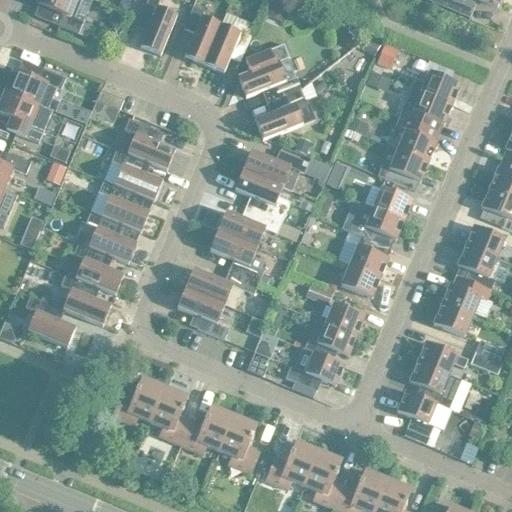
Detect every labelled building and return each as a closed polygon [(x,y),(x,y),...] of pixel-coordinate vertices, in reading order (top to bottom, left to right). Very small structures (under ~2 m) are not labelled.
[(72,9),(76,0),(37,0),(36,5),(38,6),(33,17),(77,35),(86,14),(72,9)] [(159,0),(146,0),(135,29),(145,33),(139,48),(160,57),(176,17),(156,9),(159,0)] [(276,0),(270,0),(265,12),(285,20),(291,6),(276,0)] [(446,0),(443,8),(458,15),(463,3),(454,0),(446,0)] [(203,66),(219,27),(200,19),(203,13),(192,8),(183,30),(193,34),(183,58),(203,66)] [(219,27),(203,66),(223,74),(232,51),(242,55),(252,32),(233,24),(230,31),(219,27)] [(372,57),(379,46),(367,39),(360,50),(372,57)] [(276,100),(288,95),(300,90),(295,79),(287,59),(282,46),(244,61),(249,74),(237,79),(245,99),(271,89),(276,100)] [(375,68),(390,73),(397,52),(383,46),(375,68)] [(13,71),(4,93),(38,107),(46,86),(60,91),(65,79),(21,61),(17,73),(13,71)] [(459,86),(428,73),(424,85),(414,81),(411,90),(451,106),(459,86)] [(304,102),(300,90),(288,95),(276,100),(265,104),(270,115),(253,121),(261,142),(301,126),(293,106),(304,102)] [(399,118),(439,135),(451,106),(411,90),(399,118)] [(123,101),(99,92),(95,102),(118,112),(123,101)] [(29,127),(38,107),(4,93),(0,101),(0,115),(9,120),(5,131),(37,145),(42,133),(29,127)] [(79,109),(74,121),(85,126),(90,113),(79,109)] [(391,137),(401,141),(396,151),(427,164),(439,135),(399,118),(391,137)] [(352,119),(348,130),(364,137),(369,126),(352,119)] [(134,136),(126,156),(141,163),(165,173),(174,152),(159,146),(163,135),(128,120),(123,132),(134,136)] [(297,142),(293,151),(305,156),(309,147),(297,142)] [(53,146),(48,157),(64,164),(69,152),(53,146)] [(427,164),(396,151),(389,148),(377,177),(414,192),(417,183),(419,184),(427,164)] [(137,173),(141,163),(126,156),(115,151),(110,163),(121,167),(113,187),(129,194),(153,204),(161,183),(137,173)] [(242,172),(281,188),(289,169),(303,175),(307,164),(278,152),(274,162),(250,152),(242,172)] [(1,166),(0,165),(0,190),(3,191),(11,170),(25,176),(29,164),(6,154),(1,166)] [(511,199),(511,165),(509,164),(506,173),(497,170),(488,189),(511,199)] [(246,209),(282,224),(290,205),(277,200),(281,188),(242,172),(234,192),(250,199),(246,209)] [(329,174),(324,185),(337,191),(341,180),(329,174)] [(113,187),(102,182),(97,194),(108,198),(100,218),(101,218),(140,235),(148,214),(125,205),(129,194),(113,187)] [(37,189),(33,201),(49,207),(54,195),(37,189)] [(380,189),(372,209),(403,222),(411,202),(380,189)] [(511,219),(511,199),(488,189),(480,209),(484,211),(480,220),(511,233),(511,220),(511,219)] [(353,201),(340,230),(371,243),(375,234),(395,242),(403,222),(372,209),(353,201)] [(318,204),(314,216),(324,220),(329,208),(318,204)] [(225,213),(217,233),(256,249),(263,232),(277,238),(282,224),(246,209),(241,220),(225,213)] [(100,218),(89,213),(84,225),(96,229),(87,249),(104,256),(127,266),(135,246),(96,229),(101,218),(100,218)] [(473,227),(464,247),(495,260),(503,240),(473,227)] [(232,262),(228,273),(257,285),(265,266),(252,260),(256,249),(217,233),(209,252),(232,262)] [(22,237),(19,246),(31,251),(35,242),(22,237)] [(99,267),(104,256),(87,249),(77,245),(72,256),(83,261),(74,280),(98,290),(114,297),(122,276),(99,267)] [(356,247),(348,267),(379,280),(387,260),(356,247)] [(462,281),(489,292),(495,294),(499,283),(488,278),(495,260),(464,247),(456,267),(466,271),(462,281)] [(379,280),(348,267),(340,287),(371,300),(379,280)] [(192,270),(184,290),(224,307),(232,288),(252,296),(257,285),(228,273),(223,283),(192,270)] [(74,280),(64,276),(59,287),(70,292),(62,312),(65,313),(101,328),(110,308),(94,301),(98,290),(74,280)] [(486,301),(489,292),(462,281),(458,290),(448,286),(440,306),(471,318),(473,314),(484,318),(491,304),(486,301)] [(306,298),(327,307),(332,295),(310,287),(306,298)] [(224,307),(184,290),(176,310),(200,320),(196,330),(223,342),(228,331),(216,326),(224,307)] [(29,297),(24,309),(35,313),(26,333),(66,350),(74,329),(60,323),(35,313),(40,302),(29,297)] [(332,306),(324,326),(355,338),(363,318),(332,306)] [(471,318),(440,306),(432,326),(463,338),(471,318)] [(302,349),(302,350),(334,363),(338,355),(347,358),(355,338),(324,326),(314,321),(302,349)] [(268,324),(264,334),(273,338),(277,328),(268,324)] [(237,365),(242,346),(226,342),(220,360),(237,365)] [(479,342),(474,353),(501,365),(506,353),(479,342)] [(424,344),(416,364),(447,377),(452,366),(463,370),(467,361),(424,344)] [(289,368),(284,380),(293,384),(295,384),(314,392),(316,393),(320,382),(334,388),(343,367),(334,363),(302,350),(301,350),(293,370),(289,368)] [(501,365),(474,353),(469,365),(496,376),(501,365)] [(250,361),(246,372),(261,378),(266,368),(250,361)] [(416,364),(408,384),(419,388),(415,397),(435,405),(449,411),(461,382),(447,377),(416,364)] [(149,425),(164,389),(141,379),(136,391),(135,390),(133,395),(134,395),(132,400),(120,395),(110,419),(133,428),(136,419),(149,425)] [(180,447),(189,424),(178,419),(180,414),(181,414),(182,410),(186,398),(164,389),(149,425),(161,430),(158,438),(180,447)] [(404,393),(396,413),(410,419),(405,430),(428,439),(432,428),(441,431),(449,411),(435,405),(415,397),(404,393)] [(218,453),(233,417),(210,408),(205,419),(204,419),(202,423),(203,424),(201,429),(189,424),(180,447),(202,457),(205,448),(218,453)] [(233,417),(218,453),(230,458),(227,467),(249,476),(259,453),(247,448),(249,443),(250,443),(252,439),(251,438),(256,427),(233,417)] [(473,423),(468,437),(478,441),(484,427),(473,423)] [(290,483),(303,489),(318,452),(295,443),(290,454),(289,454),(288,458),(288,459),(286,464),(274,459),(265,483),(287,492),(290,483)] [(318,452),(303,489),(315,494),(312,502),(334,511),(344,488),(332,483),(334,478),(335,478),(337,474),(336,473),(341,462),(318,452)] [(344,488),(334,511),(335,511),(359,511),(373,511),(387,481),(364,471),(359,483),(358,483),(356,487),(357,487),(355,493),(344,488)] [(410,490),(387,481),(373,511),(401,511),(403,506),(404,507),(406,502),(405,502),(410,490)]
